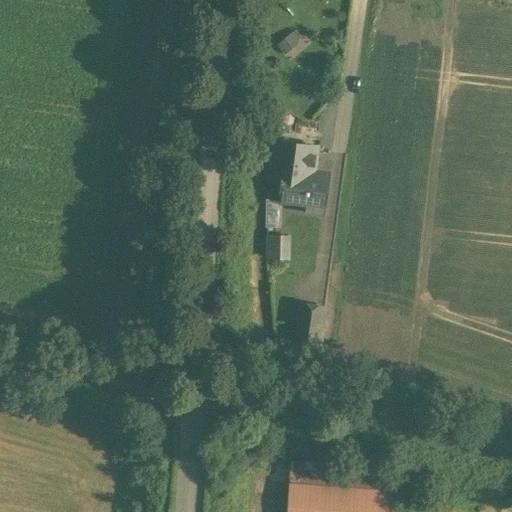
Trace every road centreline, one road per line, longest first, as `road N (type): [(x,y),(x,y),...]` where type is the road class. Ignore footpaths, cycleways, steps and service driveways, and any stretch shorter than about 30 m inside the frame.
road 1 (residential): [(222,0),(186,511)]
road 2 (track): [(196,393),(511,455)]
road 3 (track): [(196,393),(0,354)]
